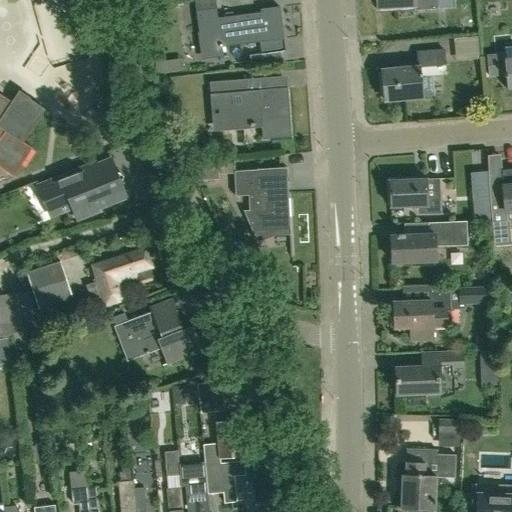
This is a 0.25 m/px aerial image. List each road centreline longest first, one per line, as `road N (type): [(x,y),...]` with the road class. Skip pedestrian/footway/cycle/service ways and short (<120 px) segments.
road 1 (unclassified): [(247,323),(151,109),(115,0)]
road 2 (unclassified): [(288,511),(247,323)]
road 3 (residential): [(344,334),(338,146)]
road 4 (residential): [(347,511),(344,334)]
road 5 (residential): [(338,146),(511,131)]
road 6 (residential): [(338,146),(329,0)]
